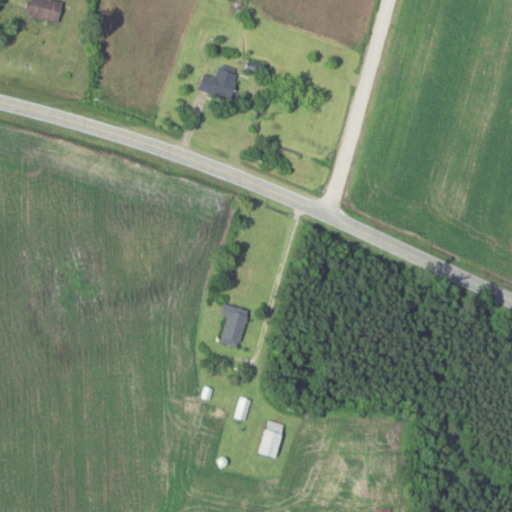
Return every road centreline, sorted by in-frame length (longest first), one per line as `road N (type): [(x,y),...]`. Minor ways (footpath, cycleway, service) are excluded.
road 1 (secondary): [(511,298),(216,165),(0,100)]
road 2 (residential): [(327,212),(385,0)]
